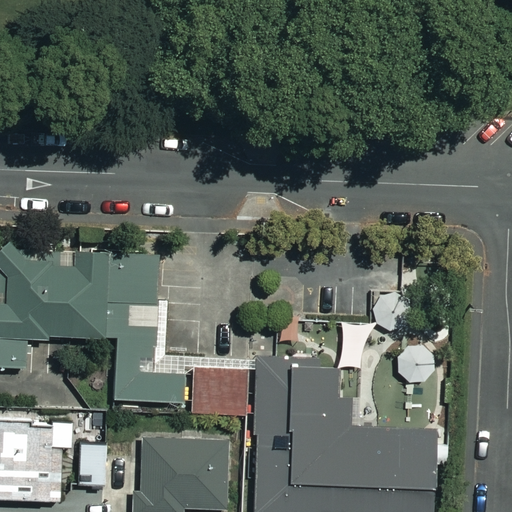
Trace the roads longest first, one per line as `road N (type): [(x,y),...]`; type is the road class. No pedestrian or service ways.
road 1 (residential): [(0,176),(511,189)]
road 2 (residential): [(511,285),(501,511)]
